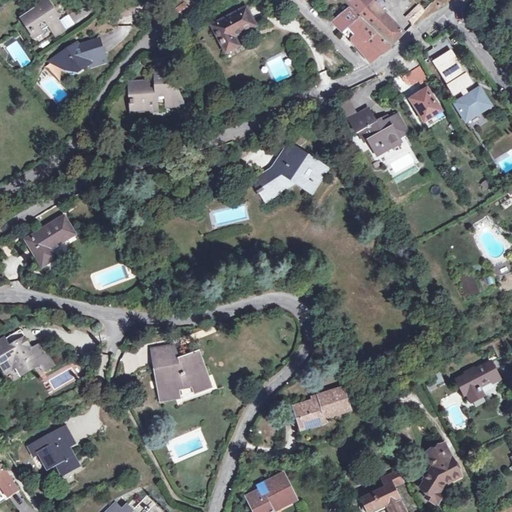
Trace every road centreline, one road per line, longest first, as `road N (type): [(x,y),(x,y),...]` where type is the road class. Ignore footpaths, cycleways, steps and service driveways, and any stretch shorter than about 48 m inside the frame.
road 1 (tertiary): [(0,296),(136,318),(194,318),(277,301),(302,306),(314,335),(260,398),(213,511)]
road 2 (tertiary): [(364,69),(343,72),(241,131),(65,189),(0,232)]
road 3 (residential): [(157,0),(125,72),(78,138),(0,199)]
